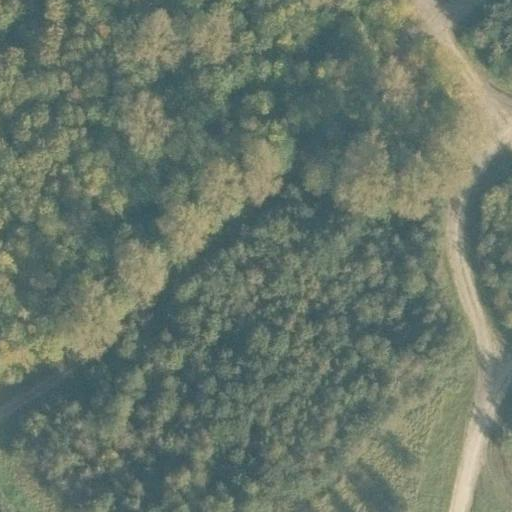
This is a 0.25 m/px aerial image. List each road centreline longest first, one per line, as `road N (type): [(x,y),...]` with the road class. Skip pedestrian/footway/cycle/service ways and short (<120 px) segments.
road 1 (track): [(0,408),(136,321),(433,29),(473,0)]
road 2 (track): [(511,130),(470,165),(447,228),(457,288),(483,339),(486,379),(461,511)]
road 3 (track): [(415,0),(511,129)]
